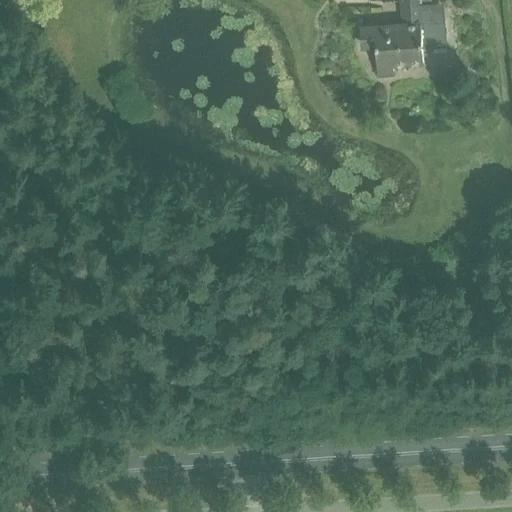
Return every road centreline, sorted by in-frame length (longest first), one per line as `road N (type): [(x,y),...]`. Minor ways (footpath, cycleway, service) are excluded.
road 1 (primary): [(239,458),(511,445)]
road 2 (primary): [(0,473),(239,458)]
road 3 (unclassified): [(288,511),(511,499)]
